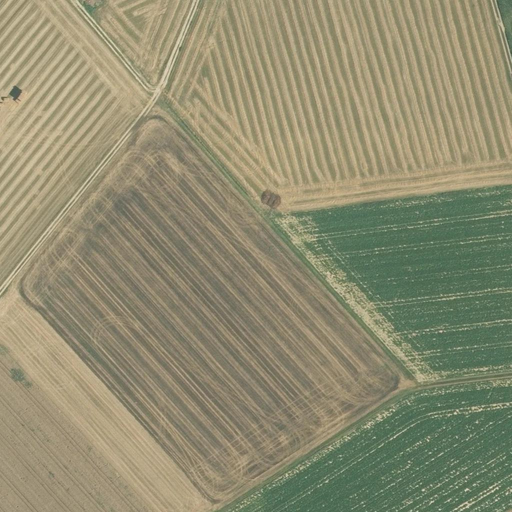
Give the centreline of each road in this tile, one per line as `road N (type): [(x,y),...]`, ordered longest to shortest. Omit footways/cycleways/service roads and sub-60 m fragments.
road 1 (track): [(511,372),(418,383),(58,0)]
road 2 (track): [(0,292),(155,99),(196,0)]
road 3 (track): [(418,383),(214,511)]
